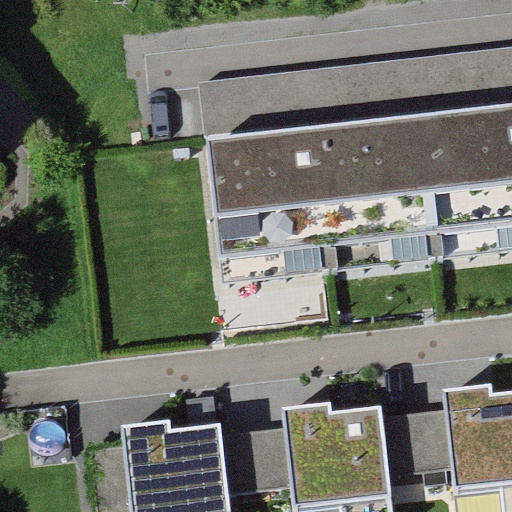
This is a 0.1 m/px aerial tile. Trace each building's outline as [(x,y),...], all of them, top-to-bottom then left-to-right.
[(511,126),(210,164),(221,253),(511,217),(511,126)] [(511,392),(493,394),(492,385),(444,390),(446,411),(453,473),(455,491),(511,484),(511,392)] [(382,407),(333,413),(332,403),(282,409),(285,430),(292,491),(294,509),(393,498),(391,480),(384,418),(382,407)] [(453,473),(446,411),(384,418),(391,480),(453,473)] [(222,425),(172,431),(171,421),(121,427),(130,511),(231,511),(230,498),(223,437),(222,425)] [(292,491),(285,430),(223,437),(230,498),(292,491)]
